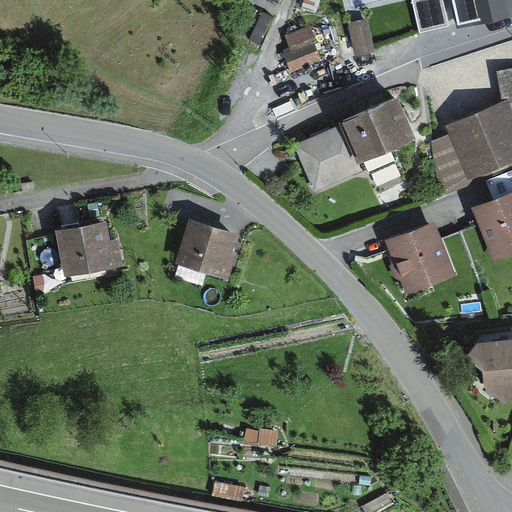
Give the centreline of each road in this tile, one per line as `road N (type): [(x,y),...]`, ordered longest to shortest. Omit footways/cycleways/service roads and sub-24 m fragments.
road 1 (residential): [(214,171),(296,243),(399,354),(501,511)]
road 2 (residential): [(511,42),(350,98),(214,171)]
road 3 (residential): [(0,115),(155,149),(214,171)]
road 4 (residential): [(214,171),(287,0)]
